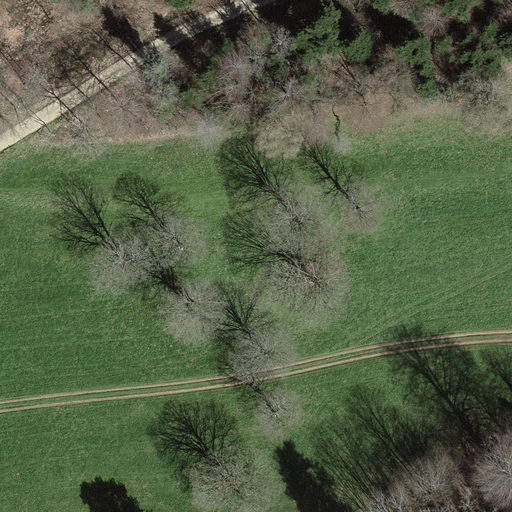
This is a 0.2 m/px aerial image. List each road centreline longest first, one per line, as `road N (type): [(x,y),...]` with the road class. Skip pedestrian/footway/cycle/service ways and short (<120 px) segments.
road 1 (track): [(511,342),(361,354),(0,406)]
road 2 (unclassified): [(259,0),(158,44),(0,141)]
